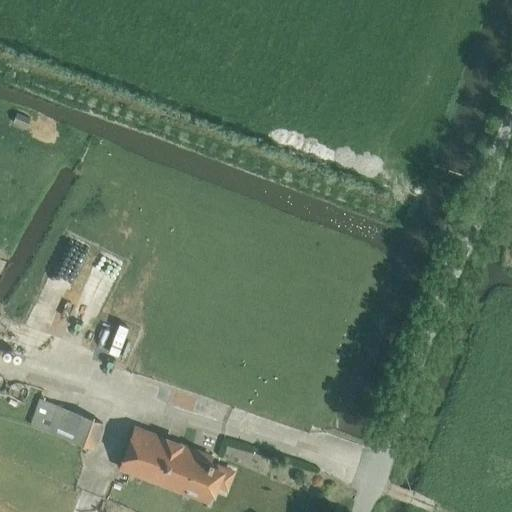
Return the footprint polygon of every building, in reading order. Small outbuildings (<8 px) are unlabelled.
[(71,283),(92,238),(72,228),(51,274),(71,283)] [(96,313),(124,250),(108,243),(80,306),(96,313)] [(128,342),(136,311),(125,308),(116,339),(128,342)] [(93,448),(103,422),(41,398),(31,423),(93,448)] [(226,486),(232,471),(213,463),(214,460),(212,459),(213,456),(136,426),(120,465),(210,501),(217,482),(226,486)]
